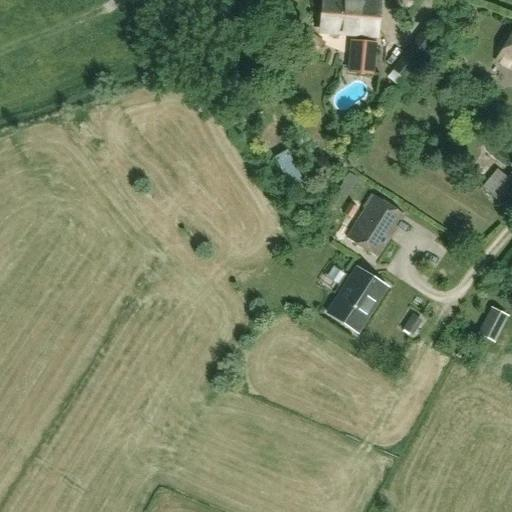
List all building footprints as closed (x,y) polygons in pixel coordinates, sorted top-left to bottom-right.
[(375,34),(378,3),(337,0),(321,0),(319,30),(354,33),(353,52),(349,51),(347,71),(371,73),(373,43),(369,43),(369,34),(375,34)] [(404,81),(436,40),(423,30),(390,71),(404,81)] [(322,43),(308,32),(300,43),(315,53),(322,43)] [(511,34),(497,59),(511,68),(511,34)] [(496,169),(482,187),(507,209),(511,203),(511,171),(507,177),(496,169)] [(376,257),(402,215),(372,196),(346,237),(376,257)] [(429,254),(445,259),(450,242),(434,237),(429,254)] [(358,337),(388,288),(355,268),(325,316),(358,337)] [(501,338),(510,306),(498,303),(489,334),(501,338)]
